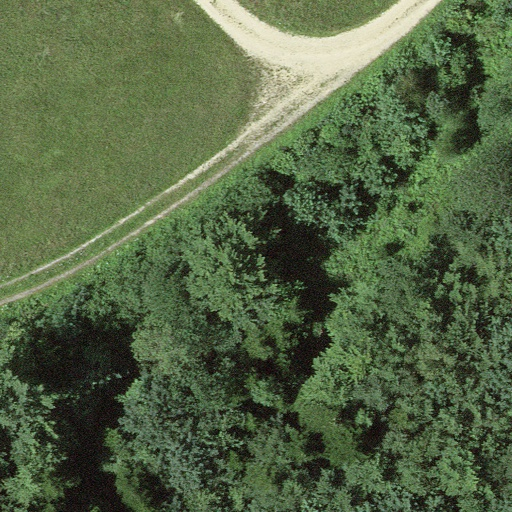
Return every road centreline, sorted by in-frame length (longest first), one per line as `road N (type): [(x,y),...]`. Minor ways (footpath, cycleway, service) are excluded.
road 1 (track): [(0,290),(153,210),(416,0)]
road 2 (track): [(210,0),(293,55),(350,57)]
